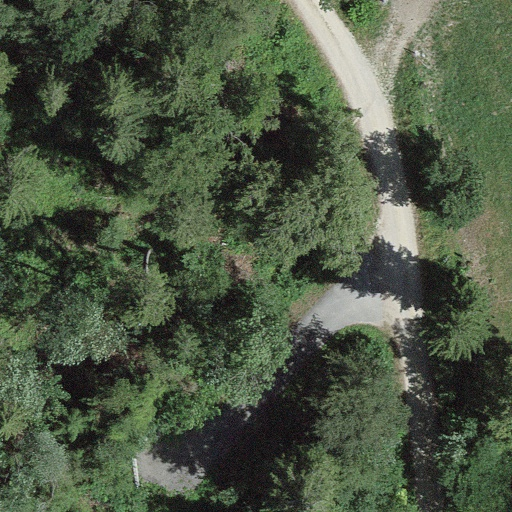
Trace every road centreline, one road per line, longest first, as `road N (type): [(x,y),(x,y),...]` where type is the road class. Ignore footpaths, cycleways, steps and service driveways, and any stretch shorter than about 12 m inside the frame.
road 1 (track): [(440,511),(403,246),(361,89),(299,0)]
road 2 (track): [(181,467),(401,241)]
